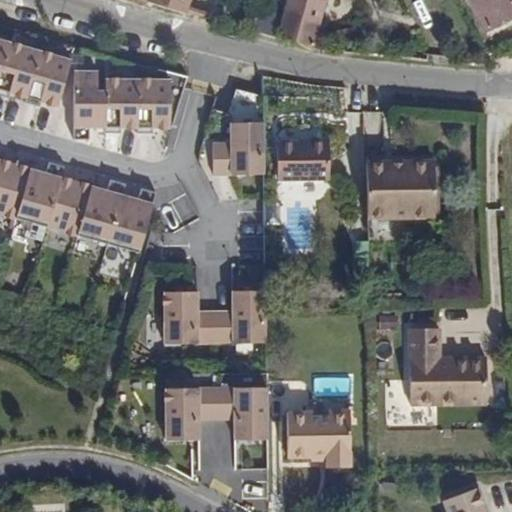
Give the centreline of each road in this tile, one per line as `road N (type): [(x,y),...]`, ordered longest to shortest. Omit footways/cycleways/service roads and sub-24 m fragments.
road 1 (tertiary): [(511,85),(255,55),(46,0)]
road 2 (residential): [(0,471),(105,468),(206,511)]
